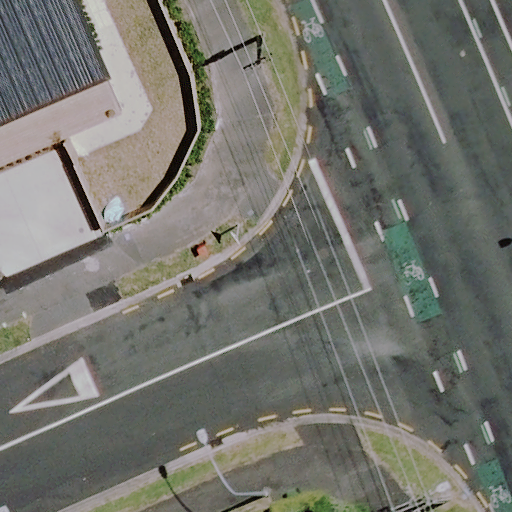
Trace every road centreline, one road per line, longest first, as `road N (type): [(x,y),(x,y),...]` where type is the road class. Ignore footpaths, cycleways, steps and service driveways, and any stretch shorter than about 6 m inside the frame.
road 1 (residential): [(485,240),(0,451)]
road 2 (tertiary): [(485,240),(380,0)]
